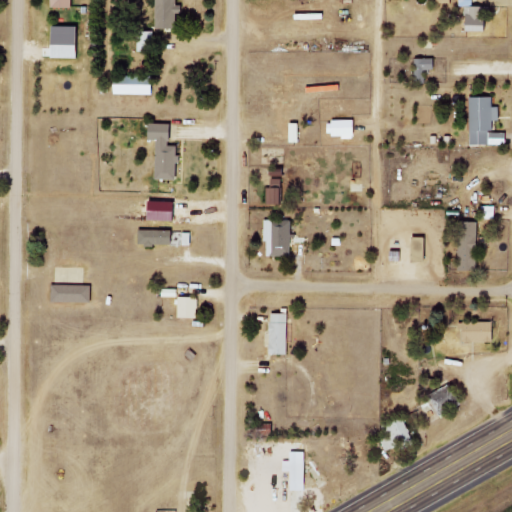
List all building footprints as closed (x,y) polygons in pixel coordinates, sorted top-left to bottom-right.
[(69,0),(49,0),(50,8),(70,8),(69,0)] [(154,0),(155,29),(177,29),(177,0),(154,0)] [(480,32),(480,26),(486,27),(486,17),(490,17),(490,7),(463,6),(462,32),(480,32)] [(78,59),(79,27),(49,26),(49,58),(78,59)] [(414,59),(415,84),(426,84),(426,70),(433,70),(433,59),(414,59)] [(151,94),(151,85),(133,85),(133,77),(112,76),(112,94),(151,94)] [(468,97),(469,145),(504,145),(504,132),(492,133),(491,120),(498,120),(498,106),(493,107),(492,97),(468,97)] [(328,121),(329,137),(354,136),(353,120),(328,121)] [(169,124),(146,124),(146,141),(155,141),(155,179),(176,180),(176,146),(169,146),(169,124)] [(280,188),(266,187),(266,204),(279,205),(280,188)] [(172,202),(146,202),(145,220),(171,221),(172,202)] [(476,272),(477,223),(458,222),(456,271),(476,272)] [(191,231),(138,230),(137,245),(190,246),(191,231)] [(425,238),(410,238),(411,262),(426,262),(425,238)] [(96,286),(55,285),(54,302),(95,303),(96,286)] [(201,318),(201,297),(183,297),(183,318),(201,318)] [(292,354),(293,313),(274,313),(273,354),(292,354)] [(491,322),(462,322),(462,343),(491,342),(491,322)] [(435,392),(439,412),(458,407),(454,388),(435,392)] [(392,453),(417,442),(406,417),(381,428),(392,453)] [(310,490),(309,452),(295,452),(295,461),(287,461),(287,472),(295,472),(295,491),(310,490)]
